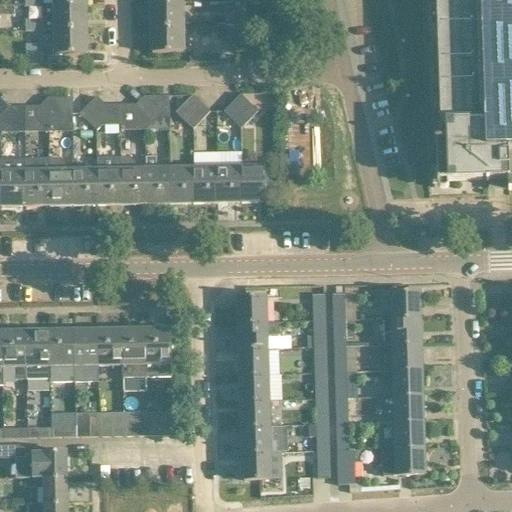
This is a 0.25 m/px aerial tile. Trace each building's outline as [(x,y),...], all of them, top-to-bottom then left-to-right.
[(511,0),(443,0),(444,1),(436,2),(436,4),(444,4),(444,19),(438,19),(437,17),(436,17),(437,41),(438,41),(438,39),(445,39),(446,70),(439,71),(439,69),(438,69),(439,92),(440,92),(440,91),(447,90),(447,105),(439,105),(439,108),(448,108),(448,123),(441,123),(441,121),(440,121),(441,140),(435,140),(435,142),(436,142),(437,164),(446,164),(447,182),(508,180),(508,190),(509,190),(511,190),(511,181),(511,0)] [(245,2),(234,2),(234,12),(235,19),(245,19),(245,2)] [(152,28),(183,28),(182,3),(151,4),(152,28)] [(86,30),(86,5),(55,5),(42,5),(42,7),(42,20),(25,20),(25,32),(42,32),(42,30),(55,30),(86,30)] [(152,54),(183,53),(183,28),(152,28),(152,54)] [(235,28),(235,38),(235,53),(246,52),(245,36),(245,28),(235,28)] [(56,56),(87,55),(86,30),(55,30),(56,56)] [(43,45),(27,45),(27,56),(28,56),(28,62),(43,62),(43,56),(43,45)] [(249,122),(258,112),(241,95),(231,105),(249,122)] [(161,113),(162,113),(169,113),(169,96),(145,97),(161,113)] [(185,122),(202,104),(193,96),(177,113),(185,122)] [(153,122),(161,113),(145,97),(136,106),(153,122)] [(49,98),(41,107),(58,124),(73,124),(73,115),(73,98),(67,98),(49,98)] [(105,106),(97,98),(80,115),(89,124),(105,106)] [(0,118),(10,107),(5,103),(1,99),(0,100),(0,118)] [(194,130),(210,112),(202,104),(185,122),(194,130)] [(241,129),(249,122),(231,105),(224,112),(241,129)] [(105,106),(89,124),(94,129),(97,132),(103,126),(120,126),(120,106),(117,106),(105,106)] [(136,106),(127,114),(145,131),(153,122),(136,106)] [(10,107),(0,118),(0,131),(2,133),(26,133),(26,119),(25,108),(25,107),(10,107)] [(36,107),(25,107),(26,119),(36,119),(36,107)] [(41,107),(36,107),(36,119),(49,133),(58,124),(41,107)] [(26,119),(26,133),(49,133),(36,119),(26,119)] [(58,124),(49,133),(73,133),(73,124),(58,124)] [(50,207),(74,207),(73,170),(73,167),(64,167),(60,158),(49,159),(49,171),(50,207)] [(98,207),(122,206),(121,170),(121,158),(97,159),(97,171),(98,207)] [(136,170),(136,165),(131,158),(121,158),(121,170),(122,206),(146,206),(145,170),(136,170)] [(156,169),(155,158),(146,158),(146,170),(145,170),(146,206),(170,205),(169,169),(156,169)] [(2,208),(26,208),(25,171),(25,159),(17,159),(1,160),(1,173),(2,208)] [(26,208),(50,207),(49,171),(49,159),(25,159),(25,171),(26,208)] [(266,205),(266,166),(264,166),(264,168),(241,168),(242,204),(265,204),(265,205),(266,205)] [(218,204),(242,204),(241,168),(217,169),(218,204)] [(170,205),(194,205),(193,169),(169,169),(170,205)] [(194,205),(218,204),(217,169),(193,169),(194,205)] [(97,171),(73,171),(74,207),(98,207),(97,171)] [(393,320),(420,319),(419,293),(392,294),(393,320)] [(344,296),(333,296),(334,322),(353,321),(353,320),(356,320),(355,295),(344,296)] [(239,325),(266,324),(265,298),(238,298),(239,325)] [(325,302),(312,302),(313,323),(325,322),(325,302)] [(384,346),(394,346),(420,345),(420,319),(393,320),(384,320),(384,346)] [(334,348),(346,348),(346,339),(354,338),(353,321),(334,322),(334,348)] [(240,351),(267,350),(266,337),(279,337),(279,324),(266,324),(239,325),(240,351)] [(313,337),(307,337),(307,349),(314,349),(326,348),(325,328),(313,328),(313,337)] [(170,330),(146,330),(147,378),(172,378),(171,329),(170,329),(170,330)] [(146,330),(122,331),(123,368),(123,379),(147,378),(146,330)] [(98,331),(74,332),(75,367),(75,383),(99,383),(99,376),(99,367),(98,331)] [(122,331),(98,331),(99,367),(99,368),(123,368),(122,331)] [(26,332),(2,333),(3,369),(3,370),(15,370),(15,380),(27,380),(26,332)] [(26,332),(27,380),(51,380),(51,368),(50,332),(26,332)] [(51,380),(50,380),(50,384),(51,384),(75,383),(75,367),(74,332),(50,332),(51,380)] [(395,372),(421,371),(420,345),(394,346),(395,372)] [(346,348),(335,348),(335,374),(347,374),(347,373),(346,355),(356,354),(356,347),(346,348)] [(241,377),(268,376),(267,350),(240,351),(241,377)] [(326,354),(314,354),(314,359),(315,375),(327,374),(326,354)] [(396,398),(422,397),(421,371),(395,372),(396,398)] [(347,374),(335,374),(336,400),(348,400),(347,374)] [(268,376),(241,377),(242,403),(268,402),(282,402),(281,376),(280,376),(268,376)] [(327,380),(315,380),(315,401),(327,400),(327,380)] [(397,424),(423,423),(422,397),(396,398),(397,424)] [(348,400),(336,400),(337,426),(348,426),(348,400)] [(242,429),(269,428),(268,402),(242,403),(242,429)] [(328,406),(315,407),(316,427),(328,426),(328,406)] [(127,438),(139,437),(138,413),(127,414),(127,438)] [(139,437),(151,437),(150,413),(138,413),(139,437)] [(151,437),(162,437),(162,413),(150,413),(151,437)] [(162,437),(173,437),(173,413),(162,413),(162,437)] [(77,438),(90,438),(90,414),(76,414),(77,438)] [(90,438),(103,438),(102,414),(90,414),(90,438)] [(103,438),(116,438),(115,414),(102,414),(103,438)] [(116,438),(127,438),(127,414),(115,414),(116,438)] [(397,450),(423,449),(423,423),(397,424),(397,450)] [(328,426),(316,427),(316,438),(317,453),(329,452),(328,426)] [(348,426),(337,426),(338,452),(349,452),(348,426)] [(52,429),(52,438),(64,438),(64,439),(77,438),(76,427),(52,427),(52,429)] [(269,428),(242,429),(243,455),(270,454),(269,428)] [(28,430),(15,430),(15,439),(27,439),(29,439),(29,429),(28,430)] [(52,429),(39,429),(39,439),(52,438),(52,429)] [(27,446),(1,446),(1,459),(17,459),(17,480),(28,480),(67,479),(67,455),(67,452),(43,453),(32,453),(32,455),(32,456),(27,456),(27,446)] [(383,477),(424,476),(423,449),(397,450),(382,451),(383,477)] [(329,452),(317,453),(318,479),(329,479),(329,452)] [(349,452),(338,452),(339,486),(350,486),(350,494),(361,493),(361,489),(361,486),(355,486),(354,460),(361,460),(361,452),(349,452)] [(244,481),(271,481),(270,454),(243,455),(244,481)] [(68,505),(67,479),(28,480),(28,487),(44,487),(44,505),(68,505)] [(311,479),(301,479),(301,489),(310,489),(311,479)] [(283,480),(271,481),(271,492),(283,492),(283,480)]
